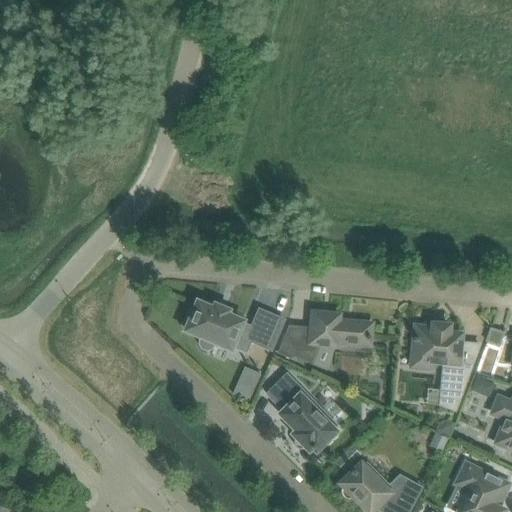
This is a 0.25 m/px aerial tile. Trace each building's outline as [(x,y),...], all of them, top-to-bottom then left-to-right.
[(243,321),(227,314),(228,311),(215,305),(213,309),(197,302),(193,311),(190,310),(186,319),(189,320),(186,330),(202,337),(200,341),(201,344),(203,348),(206,349),(210,348),(213,346),(215,342),(231,349),(232,345),(246,351),(250,341),(271,349),(284,320),(259,309),(252,327),(242,323),(243,321)] [(372,324),(366,323),(338,321),(338,318),(330,317),(328,314),(323,314),(321,316),(313,315),(312,329),(290,327),(279,352),(291,358),(292,357),(295,355),(312,362),(320,344),(336,345),(336,344),(347,345),(347,343),(370,345),(372,324)] [(461,334),(448,333),(449,325),(433,324),(432,328),(415,326),(412,367),(429,368),(430,361),(444,362),(440,404),(455,410),(473,363),(479,344),(460,343),(461,334)] [(502,333),(491,329),(487,341),(499,344),(502,333)] [(316,451),(336,431),(332,428),(336,423),(323,410),(287,374),(267,394),(283,410),(280,414),(296,431),(293,434),(296,437),(295,439),(294,441),(294,444),(295,446),(297,448),(299,449),(301,449),(304,449),(306,447),(309,450),(311,448),(313,450),(314,449),(316,451)] [(475,378),(470,389),(489,397),(494,386),(475,378)] [(511,402),(511,403),(499,397),(492,413),(506,419),(496,443),(511,449),(511,402)] [(439,423),(436,430),(448,436),(454,423),(446,420),(439,423)] [(441,451),(446,439),(434,434),(429,447),(441,451)] [(409,509),(419,492),(422,486),(399,474),(389,485),(366,463),(365,464),(362,462),(341,483),(344,486),(342,488),(341,490),(341,493),(342,495),(343,497),(345,499),(348,499),(350,499),(353,499),(355,497),(369,511),(376,506),(382,511),(383,511),(392,511),(397,503),(409,509)] [(502,511),(504,510),(496,507),(507,484),(466,464),(457,483),(469,489),(458,511),(502,511)]
